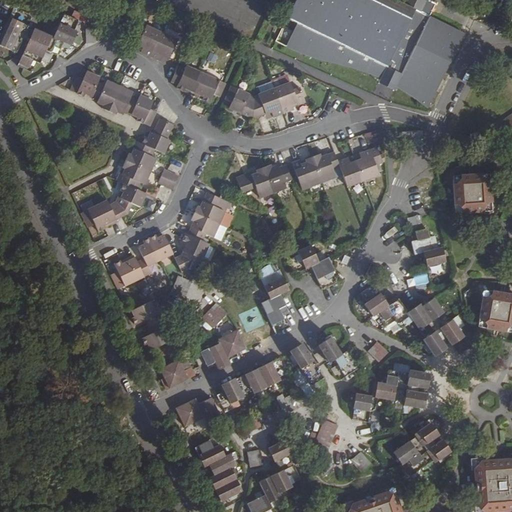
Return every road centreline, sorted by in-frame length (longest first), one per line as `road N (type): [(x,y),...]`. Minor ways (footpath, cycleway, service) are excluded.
road 1 (residential): [(0,103),(91,53),(118,52),(140,63),(194,130),(207,135)]
road 2 (residential): [(207,135),(262,146),(384,112),(435,126)]
road 3 (residential): [(207,135),(173,212),(66,267)]
road 4 (residential): [(304,335),(139,416)]
road 5 (residential): [(139,416),(66,267)]
road 6 (residential): [(66,267),(0,132)]
road 7 (residential): [(435,126),(370,245)]
road 8 (residential): [(511,37),(475,45),(435,126)]
road 9 (residential): [(304,335),(345,418),(345,446)]
